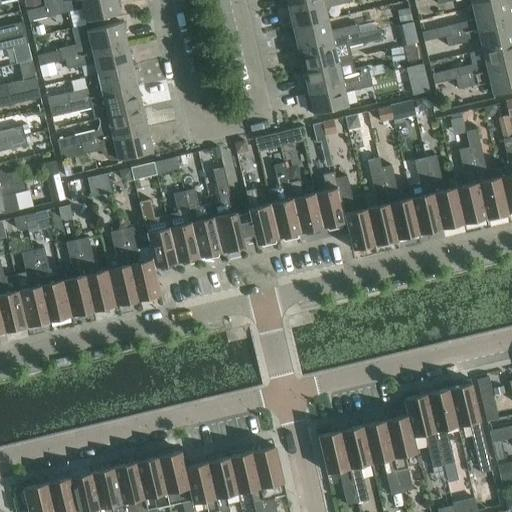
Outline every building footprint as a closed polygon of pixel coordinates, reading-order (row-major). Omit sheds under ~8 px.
[(43,0),(24,0),(27,10),(45,6),(43,0)] [(70,0),(45,6),(27,10),(29,21),(47,17),(69,12),(82,8),(85,21),(120,13),(116,0),(70,0)] [(317,0),(288,7),(293,28),(328,20),(325,9),(353,2),(352,0),(317,0)] [(447,26),(422,32),(424,41),(446,36),(449,35),(450,36),(511,21),(507,0),(472,8),(475,20),(447,26)] [(506,0),(436,0),(438,5),(457,0),(470,0),(472,8),(507,0),(506,0)] [(328,20),(293,28),(298,49),(360,34),(358,25),(330,31),(328,20)] [(449,35),(446,36),(448,47),(480,39),(482,50),(511,43),(511,22),(511,21),(450,36),(449,35)] [(59,50),(37,55),(40,66),(54,63),(61,61),(65,60),(65,59),(127,45),(122,22),(87,30),(91,43),(77,46),(77,45),(59,49),(59,50)] [(24,23),(15,25),(17,35),(26,33),(24,23)] [(0,38),(2,38),(17,35),(15,25),(0,28),(0,38)] [(41,27),(33,28),(35,36),(43,35),(41,27)] [(360,34),(298,49),(303,70),(352,59),(349,47),(367,43),(382,40),(380,29),(364,33),(360,34)] [(17,35),(2,38),(5,49),(27,43),(28,43),(26,33),(17,35)] [(418,43),(404,46),(408,62),(422,59),(418,43)] [(457,68),(431,74),(433,84),(434,83),(456,78),(459,77),(460,78),(511,65),(511,43),(482,50),(469,53),(472,65),(457,68)] [(127,45),(65,59),(65,60),(67,69),(95,63),(98,74),(132,66),(127,45)] [(352,59),(303,70),(308,91),(370,77),(368,67),(354,70),(352,59)] [(54,63),(40,66),(43,77),(56,74),(54,63)] [(425,75),(423,64),(407,67),(409,78),(425,75)] [(459,77),(456,78),(458,89),(490,82),(493,94),(511,89),(511,65),(460,78),(459,77)] [(67,93),(47,98),(50,107),(137,87),(132,66),(98,74),(89,76),(90,82),(88,88),(67,93)] [(0,96),(38,88),(35,77),(7,85),(0,86),(0,96)] [(307,98),(306,100),(309,112),(311,113),(313,113),(313,114),(348,106),(345,93),(373,87),(370,77),(308,91),(310,98),(307,98)] [(137,87),(50,107),(52,117),(71,113),(92,108),(95,119),(99,118),(142,108),(137,87)] [(38,88),(0,96),(0,106),(11,104),(40,96),(38,88)] [(495,104),(484,107),(487,118),(497,115),(495,104)] [(399,105),(391,106),(393,119),(394,122),(402,121),(399,105)] [(391,106),(378,109),(381,122),(393,119),(391,106)] [(69,137),(57,140),(60,150),(147,129),(142,108),(99,118),(101,123),(98,130),(69,137)] [(357,114),(345,117),(348,130),(361,127),(357,114)] [(334,119),(322,122),(326,135),(337,133),(334,119)] [(322,122),(312,124),(317,142),(321,141),(327,140),(326,135),(322,122)] [(0,141),(25,136),(23,126),(0,131),(0,141)] [(476,128),(465,131),(469,147),(486,217),(495,215),(495,218),(497,219),(506,217),(507,215),(506,213),(508,212),(498,169),(494,169),(485,164),(480,145),(476,128)] [(147,129),(60,150),(62,160),(76,156),(83,155),(102,150),(104,155),(107,157),(111,160),(115,160),(118,160),(152,152),(147,129)] [(25,136),(0,141),(0,151),(27,145),(25,136)] [(504,167),(498,169),(508,212),(511,211),(511,137),(503,139),(508,161),(504,167)] [(246,140),(234,143),(237,153),(248,151),(246,140)] [(219,147),(211,149),(214,160),(221,158),(219,147)] [(467,185),(455,188),(464,223),(486,217),(469,147),(458,150),(463,171),(464,171),(467,185)] [(436,155),(425,158),(441,228),(464,223),(455,188),(443,190),(440,177),(441,176),(436,155)] [(378,206),(367,208),(375,243),(377,243),(377,245),(379,246),(387,244),(389,242),(388,240),(397,238),(380,168),(381,168),(378,158),(367,160),(374,192),(375,192),(378,206)] [(419,182),(408,185),(411,198),(419,233),(441,228),(425,158),(414,160),(419,182)] [(44,163),(41,169),(43,176),(58,173),(55,161),(44,163)] [(279,188),(268,191),(271,204),(279,238),(287,236),(290,239),(297,238),(298,233),(301,233),(289,183),(290,183),(286,167),(285,162),(273,165),(279,188)] [(298,164),(286,167),(290,183),(300,180),(302,180),(298,164)] [(381,168),(380,168),(397,238),(419,233),(411,198),(399,201),(396,187),(391,166),(381,168)] [(222,201),(210,204),(214,217),(222,252),(230,250),(233,253),(240,251),(241,247),(245,246),(235,207),(233,208),(230,194),(224,167),(214,170),(222,201)] [(131,168),(119,170),(121,178),(127,181),(134,179),(131,168)] [(0,186),(25,180),(23,170),(6,174),(0,170),(0,186)] [(326,190),(315,193),(323,227),(331,225),(334,229),(341,227),(342,223),(346,222),(336,179),(334,172),(323,175),(326,190)] [(58,173),(46,176),(48,187),(62,184),(60,177),(59,177),(58,173)] [(347,176),(336,179),(346,222),(349,234),(352,249),(375,243),(367,208),(359,210),(355,194),(351,195),(347,176)] [(0,209),(3,209),(4,214),(19,210),(15,194),(28,190),(25,180),(0,186),(0,209)] [(290,183),(289,183),(301,233),(304,232),(307,235),(314,234),(315,229),(323,227),(315,193),(304,196),(300,180),(290,183)] [(195,189),(184,191),(200,257),(202,256),(205,260),(213,258),(214,253),(222,252),(214,217),(210,204),(199,207),(195,189)] [(255,189),(245,191),(249,204),(247,205),(256,243),(259,243),(262,246),(270,244),(271,240),(279,238),(271,204),(260,207),(255,189)] [(177,211),(166,214),(169,228),(178,262),(185,260),(189,264),(196,262),(197,257),(200,257),(184,191),(173,194),(177,211)] [(150,199),(139,202),(143,218),(149,246),(155,268),(158,267),(161,270),(168,268),(170,264),(178,262),(169,228),(166,214),(155,217),(154,215),(150,199)] [(69,204),(58,207),(61,218),(65,221),(73,219),(69,204)] [(36,212),(25,215),(28,228),(35,226),(38,222),(36,212)] [(25,215),(14,218),(16,229),(19,231),(26,229),(28,228),(25,215)] [(133,227),(122,229),(138,299),(161,294),(157,279),(155,268),(149,246),(137,249),(137,248),(133,227)] [(116,254),(105,257),(108,270),(116,305),(138,299),(122,229),(110,232),(115,253),(116,253),(116,254)] [(88,237),(77,240),(94,310),(116,305),(108,270),(96,272),(93,258),(88,237)] [(75,277),(63,280),(72,315),(94,310),(77,240),(66,242),(71,263),(75,277)] [(44,248),(33,250),(49,320),(72,315),(63,280),(60,266),(49,269),(44,248)] [(26,271),(15,274),(19,291),(27,325),(29,325),(30,327),(32,328),(41,326),(42,324),(41,322),(49,320),(33,250),(22,253),(26,271)] [(0,259),(0,310),(5,331),(13,329),(14,331),(15,332),(24,330),(25,328),(25,326),(27,325),(19,291),(15,274),(4,277),(0,259)] [(489,377),(478,380),(482,399),(493,396),(489,377)] [(463,385),(449,388),(457,425),(469,422),(472,436),(477,457),(481,473),(492,470),(488,455),(480,420),(472,383),(471,383),(471,380),(462,382),(463,385)] [(503,386),(493,388),(495,395),(505,393),(503,386)] [(434,388),(426,390),(444,465),(455,463),(450,441),(449,441),(446,428),(457,425),(449,388),(434,392),(434,388)] [(419,395),(403,399),(406,409),(407,415),(408,415),(413,435),(425,433),(428,446),(428,447),(433,468),(444,465),(426,390),(418,392),(419,395)] [(493,396),(482,399),(487,419),(498,417),(493,396)] [(392,415),(384,417),(402,492),(413,489),(408,468),(407,468),(404,454),(417,451),(413,435),(408,415),(407,415),(393,418),(392,415)] [(377,422),(363,425),(372,462),(383,459),(387,473),(386,473),(391,494),(402,492),(384,417),(377,419),(377,422)] [(347,425),(340,427),(358,502),(369,500),(364,478),(363,479),(360,465),(372,462),(363,425),(348,429),(347,425)] [(333,432),(318,436),(327,473),(339,470),(342,483),(342,484),(347,505),(358,502),(340,427),(332,429),(333,432)] [(504,427),(489,431),(492,443),(502,440),(507,439),(504,427)] [(502,440),(492,443),(496,460),(506,458),(502,440)] [(275,446),(252,452),(265,511),(277,511),(273,495),(285,492),(283,481),(275,446)] [(182,451),(158,457),(169,504),(182,501),(184,511),(195,511),(194,502),(193,503),(185,467),(184,461),(182,451)] [(265,511),(252,452),(230,457),(238,492),(250,489),(255,511),(265,511)] [(158,457),(136,462),(147,511),(158,511),(157,506),(169,504),(158,457)] [(230,457),(207,462),(219,511),(229,511),(226,495),(238,492),(230,457)] [(147,511),(136,462),(114,467),(124,511),(147,511)] [(185,467),(193,503),(194,502),(206,500),(208,511),(219,511),(207,462),(185,467)] [(511,462),(497,465),(501,483),(511,480),(511,462)] [(124,511),(114,467),(92,473),(100,511),(124,511)] [(100,511),(92,473),(69,478),(77,511),(100,511)] [(77,511),(69,478),(47,483),(54,511),(77,511)] [(23,492),(21,494),(24,503),(26,505),(28,504),(29,511),(54,511),(47,483),(24,488),(25,491),(23,492)] [(402,493),(393,495),(395,507),(405,505),(402,493)] [(473,496),(452,501),(453,506),(454,511),(472,511),(477,511),(473,496)]
